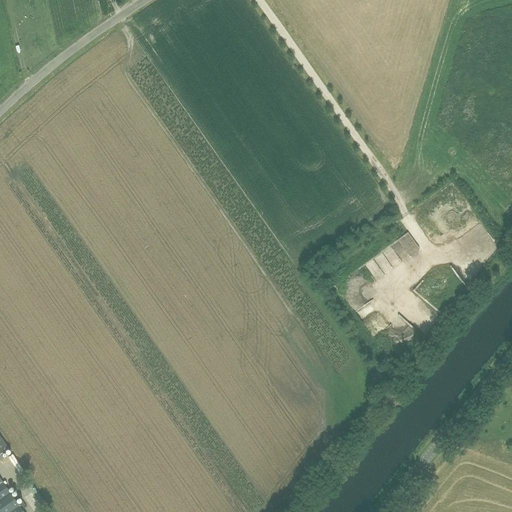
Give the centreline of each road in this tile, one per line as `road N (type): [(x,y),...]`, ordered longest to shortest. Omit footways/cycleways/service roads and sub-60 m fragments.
road 1 (unknown): [(256,0),(406,212)]
road 2 (tertiary): [(382,511),(511,360)]
road 3 (unclassified): [(0,110),(84,38),(144,0)]
